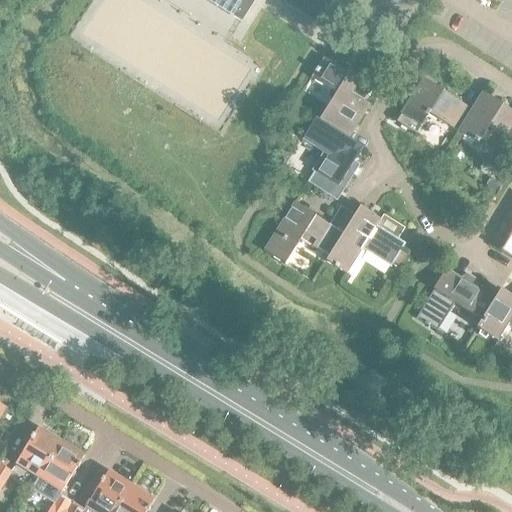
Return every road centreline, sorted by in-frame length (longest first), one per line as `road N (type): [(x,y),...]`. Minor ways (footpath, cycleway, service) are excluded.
road 1 (secondary): [(71,309),(396,505)]
road 2 (residential): [(233,511),(0,365)]
